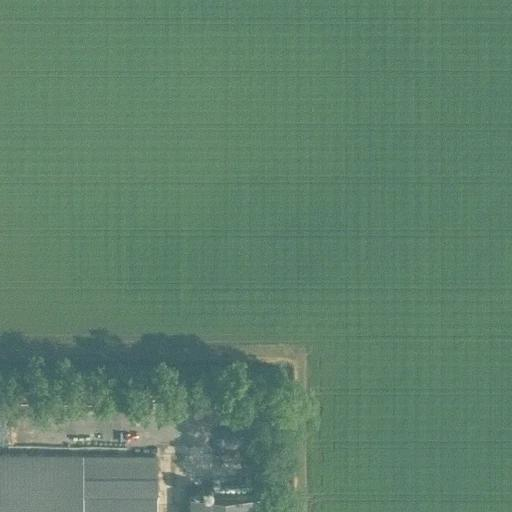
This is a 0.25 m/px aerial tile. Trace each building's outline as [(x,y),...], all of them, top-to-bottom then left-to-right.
[(50,427),(107,427),(107,407),(86,407),(86,403),(50,403),(50,427)] [(241,439),(206,440),(207,471),(242,470),(241,439)] [(80,511),(80,493),(80,457),(80,456),(0,456),(0,511),(80,511)] [(154,457),(80,457),(80,493),(154,493),(154,457)] [(80,493),(80,511),(154,511),(154,493),(80,493)] [(256,511),(257,497),(188,497),(188,511),(256,511)]
